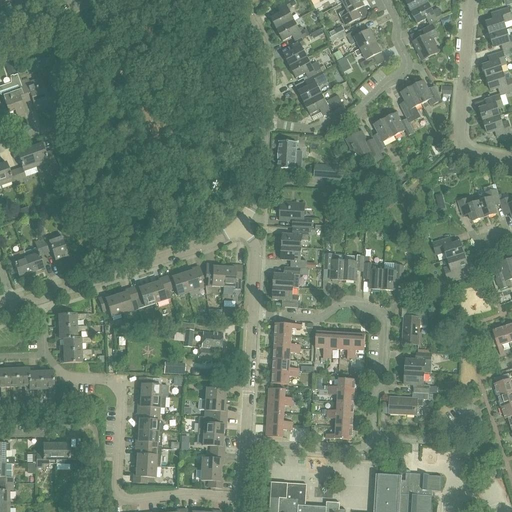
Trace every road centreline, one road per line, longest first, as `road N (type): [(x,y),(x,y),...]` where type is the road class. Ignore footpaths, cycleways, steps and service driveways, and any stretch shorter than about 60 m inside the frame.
road 1 (residential): [(243,502),(124,501),(122,381),(64,376),(55,367),(43,298)]
road 2 (residential): [(368,443),(385,315),(360,302),(311,319),(254,315)]
road 3 (residential): [(267,126),(331,125),(396,77),(403,57),(384,0)]
road 4 (residential): [(43,298),(223,242),(244,226)]
road 5 (residential): [(474,0),(458,132),(471,156),(511,164)]
road 6 (residential): [(99,511),(92,448),(82,435),(0,436)]
road 7 (residential): [(267,126),(267,68),(239,0)]
road 8 (residential): [(247,446),(254,315)]
road 9 (residential): [(247,446),(353,451),(368,443)]
